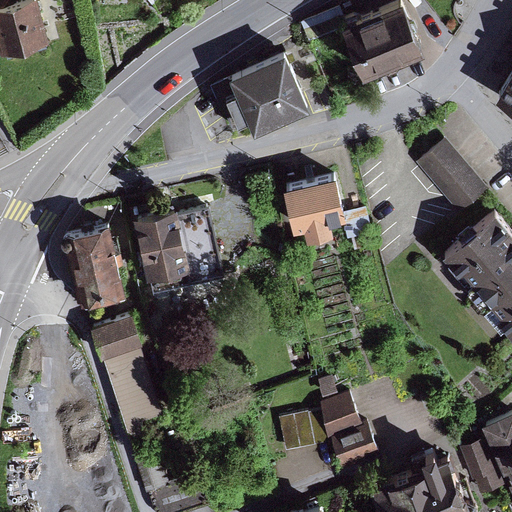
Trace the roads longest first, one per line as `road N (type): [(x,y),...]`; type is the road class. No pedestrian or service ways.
road 1 (residential): [(47,196),(359,122),(416,97),(467,60),(502,0)]
road 2 (residential): [(148,511),(69,310),(7,267)]
road 3 (secondary): [(83,147),(196,51),(274,0)]
